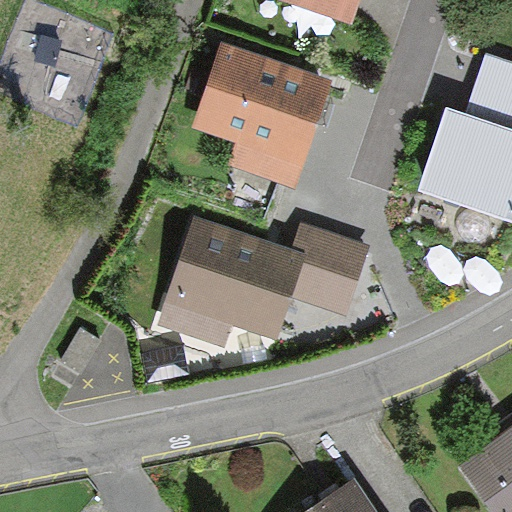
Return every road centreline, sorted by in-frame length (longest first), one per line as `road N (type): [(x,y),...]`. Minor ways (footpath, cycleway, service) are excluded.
road 1 (residential): [(511,317),(443,358),(339,393),(0,464)]
road 2 (residential): [(0,389),(103,218),(191,0)]
